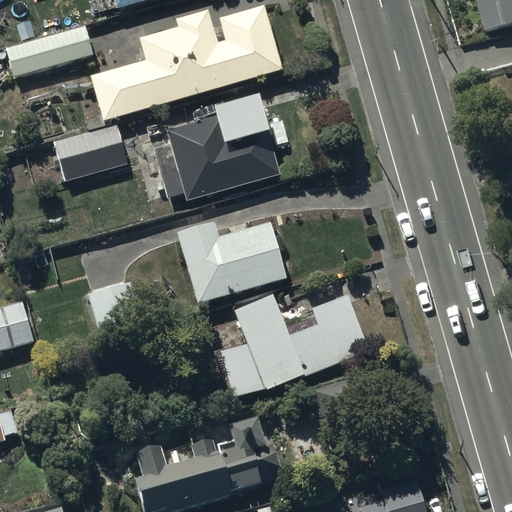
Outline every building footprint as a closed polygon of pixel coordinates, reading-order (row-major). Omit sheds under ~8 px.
[(109,0),(115,19),(181,0),(109,0)] [(511,31),(511,0),(476,0),(487,38),(511,31)] [(89,86),(102,131),(280,80),(263,16),(218,28),(224,52),(216,54),(207,21),(174,29),(176,38),(138,48),(144,71),(89,86)] [(85,35),(5,57),(13,86),(93,64),(85,35)] [(148,220),(278,184),(258,114),(164,140),(168,154),(153,158),(158,177),(137,183),(148,220)] [(65,189),(127,170),(115,131),(53,149),(65,189)] [(64,223),(42,229),(50,252),(71,246),(64,223)] [(195,315),(284,289),(267,232),(217,248),(212,233),(174,244),(195,315)] [(141,330),(129,289),(87,301),(99,342),(141,330)] [(367,362),(345,307),(309,320),(315,339),(285,350),(270,310),(232,324),(245,358),(217,368),(234,413),(367,362)] [(0,359),(34,349),(22,309),(0,315),(0,359)] [(312,402),(321,436),(366,423),(357,390),(312,402)] [(0,448),(3,448),(1,444),(17,439),(10,416),(0,418),(0,448)] [(210,511),(258,497),(259,496),(257,492),(272,488),(279,473),(275,459),(262,453),(256,434),(226,443),(229,453),(215,457),(212,447),(188,454),(194,470),(164,480),(157,457),(135,464),(143,491),(132,495),(137,511),(210,511)] [(423,465),(432,449),(407,435),(398,452),(423,465)] [(420,511),(414,491),(379,501),(382,510),(376,511),(420,511)]
